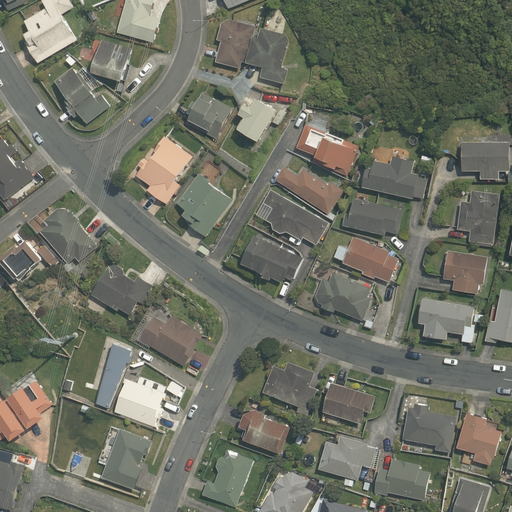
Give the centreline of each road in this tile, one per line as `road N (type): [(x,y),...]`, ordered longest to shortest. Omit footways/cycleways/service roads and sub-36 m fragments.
road 1 (residential): [(87,161),(177,78),(195,29),(192,0)]
road 2 (residential): [(270,316),(179,498)]
road 3 (residential): [(442,162),(393,358)]
road 4 (residential): [(206,271),(297,121)]
road 5 (residential): [(206,271),(87,161)]
road 6 (residential): [(87,161),(30,93),(0,40)]
road 7 (residential): [(393,358),(270,316)]
road 8 (residential): [(511,375),(393,358)]
